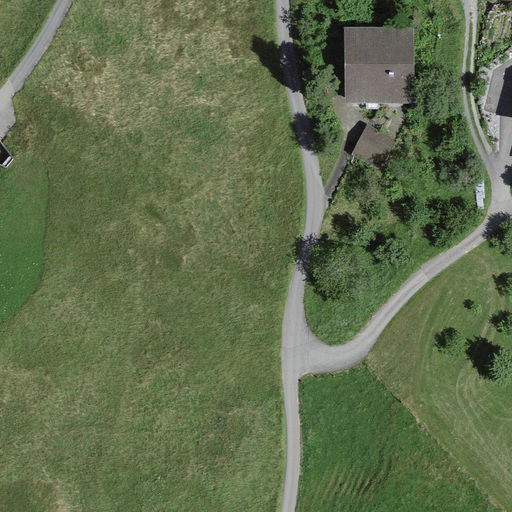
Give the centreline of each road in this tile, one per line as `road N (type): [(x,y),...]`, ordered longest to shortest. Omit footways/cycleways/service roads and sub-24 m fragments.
road 1 (unclassified): [(288,511),(295,312),(316,192),(288,66),(283,0)]
road 2 (unclassified): [(67,0),(0,103)]
